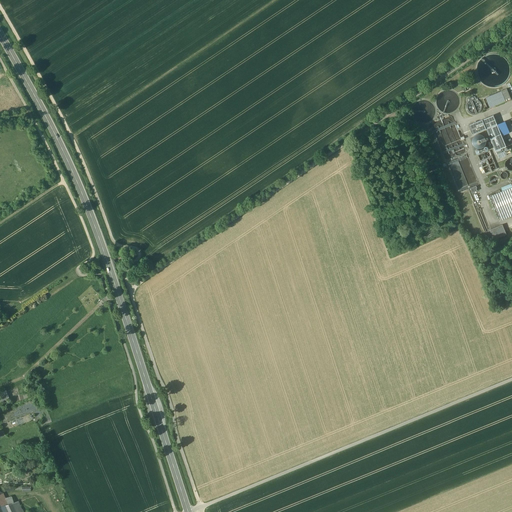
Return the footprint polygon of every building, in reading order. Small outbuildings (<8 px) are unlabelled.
[(507,89),(501,91),(506,102),(511,100),(507,89)] [(502,91),(486,98),(490,108),(506,102),(502,91)] [(497,124),(494,115),(470,125),(472,130),(474,134),(487,129),(497,124)] [(497,124),(487,129),(496,151),(506,147),(497,124)] [(486,144),(487,141),(486,139),(486,138),(484,136),(482,135),(480,134),(477,135),(475,136),(473,139),(473,141),(473,144),(475,146),(477,148),(480,148),(482,148),(485,146),(486,144)] [(490,151),(478,155),(483,167),(495,163),(490,151)] [(495,163),(483,167),(485,174),(497,169),(495,163)] [(499,182),(499,180),(499,178),(498,177),(496,176),(494,176),(493,176),(491,177),(490,179),(490,180),(490,182),(491,183),(493,184),(495,185),(496,184),(498,183),(499,182)] [(511,185),(511,184),(501,188),(503,192),(511,188),(511,185)] [(490,231),(480,206),(479,206),(478,207),(477,205),(472,193),(470,189),(469,189),(474,204),(473,204),(485,234),(487,237),(489,238),(491,239),(494,239),(493,236),(492,236),(491,236),(490,235),(489,234),(488,232),(490,231)] [(503,225),(490,230),(493,236),(494,239),(494,240),(507,235),(503,225)] [(6,391),(0,392),(0,400),(0,402),(9,399),(6,391)] [(54,486),(47,488),(53,500),(59,497),(54,486)] [(8,505),(1,507),(3,511),(20,511),(22,510),(18,501),(8,505)]
